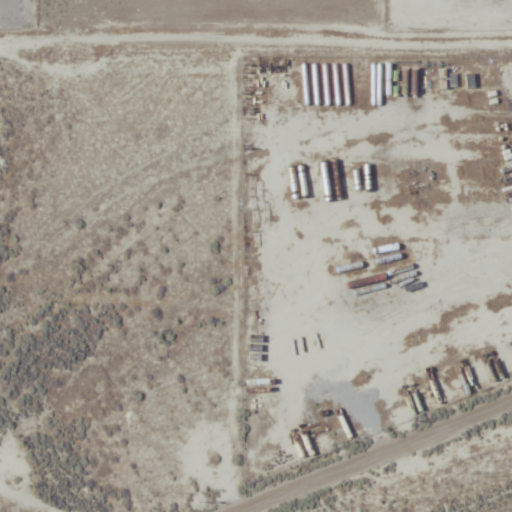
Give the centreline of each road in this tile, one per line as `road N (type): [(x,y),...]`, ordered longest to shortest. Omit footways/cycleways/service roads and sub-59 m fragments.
road 1 (residential): [(511,38),(0,39)]
road 2 (residential): [(243,511),(511,404)]
